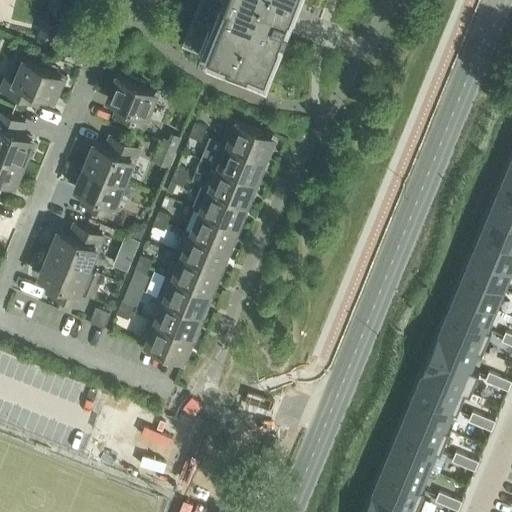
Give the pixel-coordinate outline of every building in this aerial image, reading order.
[(200,0),(182,46),(207,56),(268,81),(300,0),(200,0)] [(42,18),(38,38),(56,43),(61,22),(42,18)] [(59,68),(42,61),(40,64),(17,55),(2,90),(37,104),(42,93),(53,97),(57,88),(61,90),(62,88),(61,87),(65,77),(66,78),(67,75),(57,71),(59,68)] [(131,75),(129,79),(115,73),(114,76),(115,76),(111,86),(109,86),(108,88),(113,90),(109,99),(120,104),(116,115),(144,126),(158,91),(146,86),(148,82),(131,75)] [(0,110),(0,150),(26,161),(31,150),(32,150),(33,148),(29,146),(33,137),(22,132),(26,121),(0,110)] [(232,118),(222,141),(265,158),(274,135),(232,118)] [(196,121),(193,129),(205,133),(208,126),(196,121)] [(167,128),(158,159),(174,165),(184,134),(167,128)] [(190,136),(202,141),(205,133),(193,129),(190,136)] [(88,152),(83,164),(126,181),(140,147),(112,135),(107,146),(96,142),(92,151),(88,149),(87,151),(88,152)] [(255,180),(265,158),(222,141),(213,163),(255,180)] [(22,173),(26,161),(0,150),(0,185),(3,179),(14,183),(17,174),(22,176),(23,174),(22,173)] [(204,182),(213,158),(204,154),(195,178),(204,182)] [(246,203),(255,180),(213,163),(204,185),(246,203)] [(112,215),(126,181),(83,164),(79,176),(77,175),(76,178),(81,179),(77,188),(88,193),(84,204),(112,215)] [(177,166),(175,173),(186,178),(189,170),(177,166)] [(172,180),(183,185),(186,178),(175,173),(172,180)] [(511,174),(507,173),(498,193),(511,198),(511,174)] [(237,225),(246,203),(204,185),(195,208),(237,225)] [(498,194),(490,213),(511,221),(511,198),(498,193),(498,194)] [(186,229),(186,230),(228,247),(237,225),(195,208),(202,211),(194,232),(186,229)] [(156,218),(168,222),(171,215),(159,210),(156,218)] [(511,221),(490,213),(482,233),(511,245),(511,221)] [(153,225),(154,225),(165,230),(168,222),(156,218),(153,225)] [(52,240),(47,252),(97,272),(97,271),(90,268),(104,235),(76,223),(71,235),(60,230),(57,239),(52,237),(51,239),(52,240)] [(219,269),(228,247),(186,230),(177,252),(219,269)] [(511,245),(482,233),(473,252),(511,268),(511,245)] [(83,306),(97,272),(47,252),(43,264),(41,263),(40,265),(45,267),(41,276),(52,281),(48,292),(83,306)] [(210,292),(219,269),(177,252),(168,274),(210,292)] [(511,268),(473,252),(465,272),(504,289),(511,268)] [(138,262),(150,267),(153,259),(141,255),(138,262)] [(135,269),(136,269),(147,274),(150,267),(138,262),(135,269)] [(461,283),(457,292),(496,308),(504,289),(465,272),(461,283)] [(201,314),(210,292),(168,274),(159,296),(201,314)] [(457,292),(449,312),(492,330),(492,329),(488,327),(496,308),(457,292)] [(192,336),(201,314),(159,296),(158,297),(166,300),(157,321),(150,318),(150,319),(192,336)] [(135,304),(123,299),(120,306),(132,311),(135,304)] [(132,311),(120,306),(117,314),(129,319),(132,311)] [(449,312),(440,332),(483,350),(492,330),(449,312)] [(183,359),(192,336),(150,319),(140,342),(183,359)] [(511,333),(506,331),(502,340),(511,344),(511,333)] [(440,332),(432,352),(479,372),(480,371),(471,367),(478,349),(483,351),(483,350),(440,332)] [(425,368),(424,372),(471,392),(479,372),(432,352),(425,368)] [(489,371),(486,380),(497,385),(501,376),(489,371)] [(424,372),(415,392),(458,410),(466,391),(471,393),(471,392),(424,372)] [(511,380),(501,376),(497,385),(508,389),(511,380)] [(415,392),(407,412),(450,430),(450,429),(446,427),(454,409),(458,411),(458,410),(415,392)] [(473,410),(469,420),(480,424),(484,415),(473,410)] [(406,416),(399,432),(442,450),(450,430),(407,412),(406,416)] [(484,415),(480,424),(492,429),(496,420),(484,415)] [(397,437),(390,452),(429,468),(437,449),(441,451),(442,450),(399,432),(397,437)] [(456,450),(452,460),(464,464),(468,455),(456,450)] [(390,452),(382,472),(425,490),(426,489),(421,487),(429,468),(390,452)] [(468,455),(464,464),(475,469),(479,460),(468,455)] [(382,472),(374,492),(421,511),(422,511),(417,509),(425,490),(382,472)] [(440,490),(436,499),(447,504),(451,495),(440,490)] [(374,492),(366,511),(421,511),(374,492)] [(451,495),(447,504),(458,509),(462,500),(451,495)]
